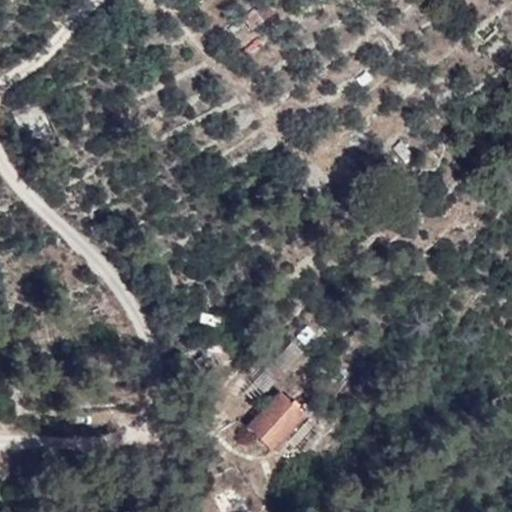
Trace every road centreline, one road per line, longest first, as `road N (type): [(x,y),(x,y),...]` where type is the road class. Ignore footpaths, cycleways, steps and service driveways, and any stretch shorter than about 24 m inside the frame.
road 1 (unclassified): [(0,441),(129,440),(152,433),(164,415),(164,392),(128,301),(0,156)]
road 2 (unclassified): [(0,87),(98,0)]
